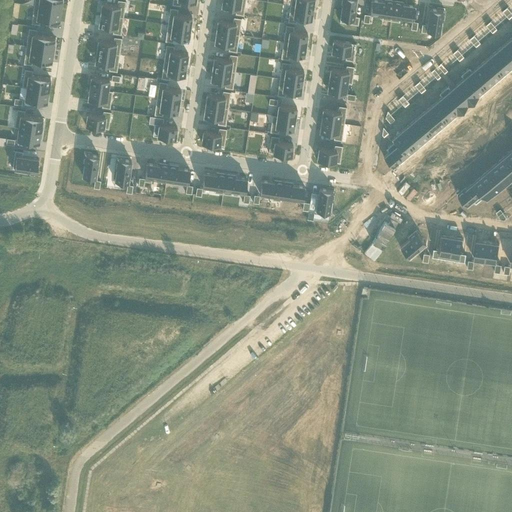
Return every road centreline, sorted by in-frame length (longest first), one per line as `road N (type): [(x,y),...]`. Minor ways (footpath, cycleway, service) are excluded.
road 1 (residential): [(69,511),(81,459),(311,268)]
road 2 (residential): [(311,268),(82,233),(38,206)]
road 3 (residential): [(366,181),(382,99),(480,14)]
road 4 (residential): [(511,300),(311,268)]
road 5 (residential): [(328,0),(304,172)]
road 6 (residential): [(185,155),(207,0)]
road 7 (residential): [(366,181),(427,217),(510,231)]
road 8 (tertiary): [(77,0),(59,136)]
road 9 (residential): [(59,136),(185,155)]
road 10 (residential): [(185,155),(304,172)]
